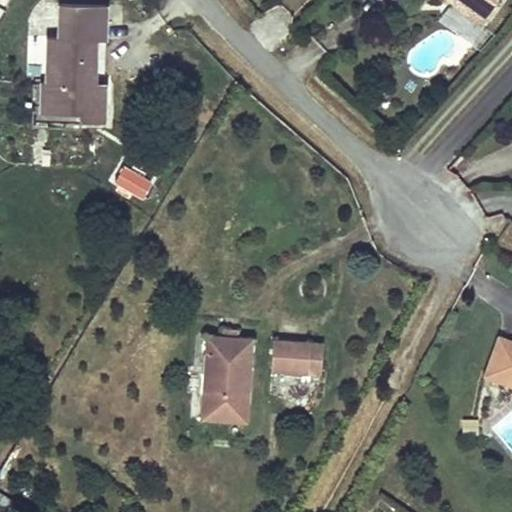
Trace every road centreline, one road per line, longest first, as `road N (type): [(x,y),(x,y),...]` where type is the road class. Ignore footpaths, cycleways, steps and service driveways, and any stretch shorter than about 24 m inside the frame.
road 1 (track): [(320,511),(444,283),(425,224)]
road 2 (residential): [(425,224),(402,192),(203,0)]
